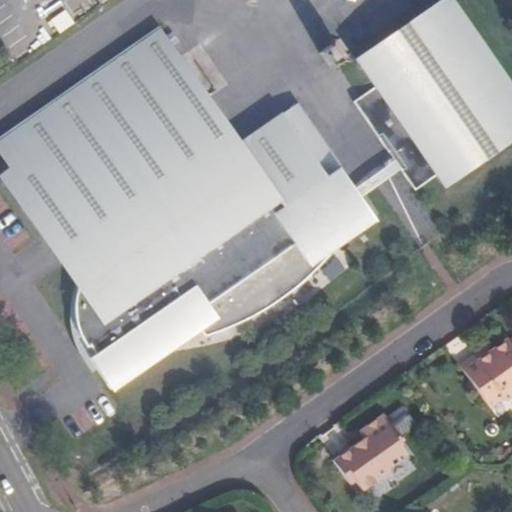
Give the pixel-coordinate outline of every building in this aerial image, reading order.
[(377,81),(352,98),(388,151),(394,147),(404,162),(399,165),(414,187),(439,170),(447,181),(511,136),(511,94),(445,0),(437,0),(358,55),(377,81)] [(248,317),(266,308),(212,239),(249,209),(305,277),(315,266),(338,243),(374,218),(294,104),(237,143),(210,105),(157,30),(76,86),(1,137),(13,155),(4,161),(9,168),(31,199),(23,205),(65,263),(67,265),(80,274),(76,285),(73,299),(73,312),(75,323),(80,338),(85,350),(89,347),(94,354),(89,358),(112,389),(200,328),(205,335),(231,327),(248,317)] [(342,35),(318,51),(329,66),(352,50),(342,35)] [(13,155),(1,137),(0,138),(0,155),(4,161),(13,155)] [(394,147),(388,151),(396,162),(399,165),(404,162),(394,147)] [(0,179),(60,266),(65,263),(23,205),(31,199),(9,168),(0,174),(0,179)] [(212,239),(266,308),(268,306),(283,295),(300,282),(305,277),(249,209),(212,239)] [(511,343),(503,331),(485,343),(458,362),(484,399),(498,389),(500,392),(511,383),(511,343)] [(458,362),(485,343),(482,338),(455,357),(458,362)] [(359,429),(328,452),(345,476),(350,472),(357,483),(385,463),(383,460),(401,446),(393,434),(397,432),(378,405),(354,422),(359,429)]
